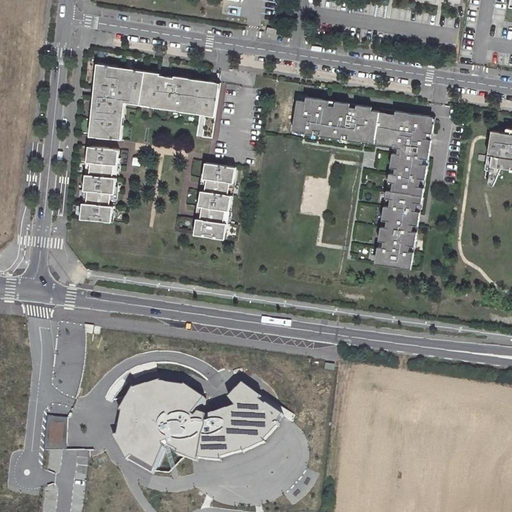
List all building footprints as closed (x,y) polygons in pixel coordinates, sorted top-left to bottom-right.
[(0,108),(7,109),(13,58),(0,56),(0,108)] [(91,128),(90,136),(122,139),(124,124),(119,123),(120,116),(124,117),(126,101),(126,97),(141,99),(146,70),(131,68),(130,72),(123,72),(124,67),(103,64),(102,73),(97,72),(93,108),(98,109),(96,129),(91,128)] [(161,73),(146,70),(141,99),(156,102),(155,106),(183,111),(184,106),(201,109),(200,113),(216,116),(221,82),(175,75),(175,77),(161,74),(161,73)] [(330,99),(299,94),(294,125),(307,127),(306,132),(314,134),(315,129),(322,130),(321,135),(343,138),(343,133),(349,134),(348,139),(363,141),(364,136),(376,138),(380,111),(372,109),(373,106),(336,100),(335,105),(329,104),(330,99)] [(381,108),(380,111),(376,138),(395,141),(394,146),(399,147),(398,153),(393,152),(391,166),(396,167),(395,173),(390,172),(389,180),(393,181),(392,190),(423,195),(425,187),(420,186),(421,178),(426,179),(428,164),(423,164),(424,158),(429,159),(436,116),(381,108)] [(200,116),(196,135),(202,136),(206,117),(200,116)] [(511,130),(494,127),(492,138),(489,156),(479,154),(478,160),(488,161),(488,165),(492,166),(489,185),(494,185),(502,167),(511,168),(511,130)] [(118,165),(120,149),(89,146),(87,162),(91,162),(90,175),(86,174),(85,190),(88,190),(87,203),(83,203),(82,218),(112,222),(114,206),(110,205),(112,193),(115,193),(117,177),(113,177),(115,165),(118,165)] [(234,182),(236,167),(206,162),(204,178),(207,178),(205,190),(202,190),(199,206),(203,206),(201,218),(197,218),(195,234),(225,238),(228,223),(224,222),(226,210),(230,211),(232,195),(228,194),(230,182),(234,182)] [(392,190),(387,189),(386,197),(391,198),(390,206),(385,205),(383,219),(387,220),(386,226),(381,225),(379,240),(384,240),(383,246),(378,246),(376,258),(386,260),(386,264),(402,266),(402,262),(412,264),(414,251),(409,250),(410,245),(415,245),(421,211),(416,210),(417,202),(422,203),(423,195),(392,190)] [(61,385),(77,384),(75,365),(60,366),(61,385)] [(28,389),(28,373),(10,373),(10,388),(28,389)] [(136,390),(137,391),(162,384),(162,383),(162,381),(135,389),(136,390)] [(231,400),(236,407),(206,417),(206,415),(200,413),(205,401),(185,388),(185,389),(162,385),(162,384),(137,391),(136,390),(123,413),(125,415),(121,435),(119,436),(117,436),(130,459),(131,459),(155,472),(165,448),(164,444),(168,442),(170,446),(178,452),(199,460),(200,459),(201,457),(221,459),(220,456),(243,450),(243,451),(265,441),(264,440),(277,425),(279,426),(280,423),(279,423),(284,415),(267,404),(266,405),(261,400),(263,398),(246,385),(231,400)] [(246,385),(244,384),(229,398),(231,400),(246,385)] [(205,401),(206,399),(186,385),(186,386),(185,388),(205,401)] [(123,413),(136,390),(135,389),(134,388),(120,412),(123,413)] [(67,450),(68,418),(48,416),(45,450),(67,450)] [(266,442),(279,426),(277,425),(264,440),(265,441),(266,442)] [(117,436),(114,436),(128,461),(129,460),(130,459),(117,436)] [(266,442),(265,441),(243,451),(244,452),(244,453),(267,443),(266,442)] [(220,456),(221,459),(244,452),(243,451),(243,450),(220,456)] [(198,462),(199,460),(178,452),(177,454),(198,462)] [(130,459),(129,460),(154,474),(155,472),(131,459),(130,459)]
